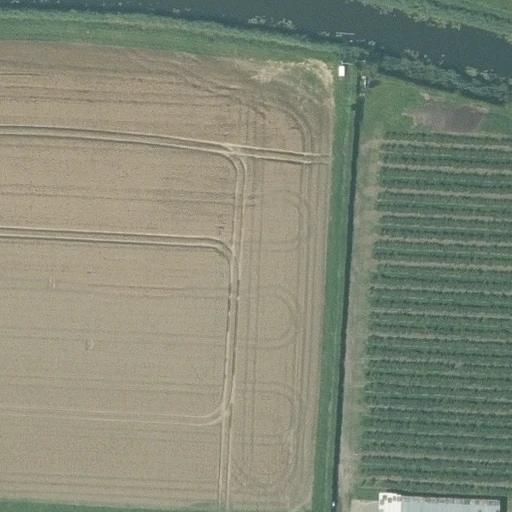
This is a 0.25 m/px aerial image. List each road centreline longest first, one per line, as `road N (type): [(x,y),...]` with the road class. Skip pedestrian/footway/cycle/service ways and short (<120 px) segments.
road 1 (track): [(362,104),(338,511)]
road 2 (track): [(360,131),(511,140)]
